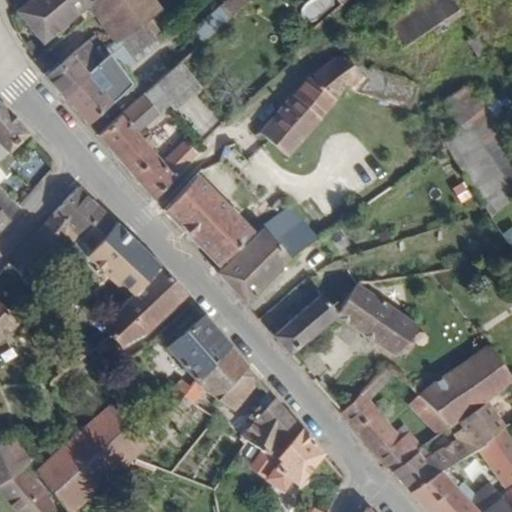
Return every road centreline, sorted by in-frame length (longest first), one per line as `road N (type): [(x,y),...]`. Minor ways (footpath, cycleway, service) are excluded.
road 1 (unclassified): [(371,473),(82,161)]
road 2 (unclassified): [(0,258),(82,161)]
road 3 (unclassified): [(82,161),(0,72)]
